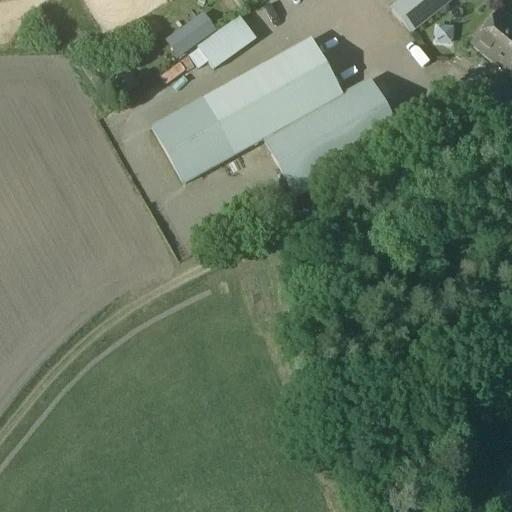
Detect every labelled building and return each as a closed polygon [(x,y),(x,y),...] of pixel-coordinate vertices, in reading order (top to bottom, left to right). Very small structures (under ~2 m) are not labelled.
[(403,0),(390,11),(410,35),(453,0),(403,0)] [(511,22),(499,11),(471,46),(511,80),(511,22)] [(166,40),(179,59),(179,58),(213,34),(200,16),(166,40)] [(196,48),(213,72),(256,42),(238,18),(196,48)] [(340,100),(309,45),(204,103),(154,132),(185,189),(236,160),(263,144),(340,100)] [(340,100),(263,144),(294,199),(399,141),(367,85),(340,100)]
